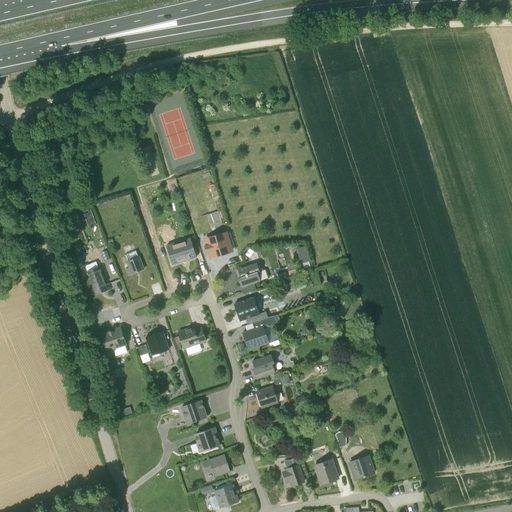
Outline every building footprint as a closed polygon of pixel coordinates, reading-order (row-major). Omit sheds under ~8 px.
[(88,213),(84,214),(86,221),(94,218),(91,210),(88,211),(88,213)] [(97,225),(94,218),(88,220),(91,227),(97,225)] [(210,248),(213,256),(231,251),(225,231),(207,237),(210,248)] [(197,258),(192,243),(174,248),(173,244),(166,246),(171,262),(177,260),(178,264),(197,258)] [(298,247),(302,261),(311,259),(306,244),(298,247)] [(129,275),(143,270),(139,258),(128,262),(130,268),(127,270),(129,275)] [(96,262),(84,266),(87,272),(86,272),(95,296),(102,295),(112,289),(109,282),(106,284),(99,267),(96,262)] [(242,288),(260,281),(263,280),(257,263),(238,270),(241,278),(238,279),(242,288)] [(289,269),(279,273),(281,278),(291,275),(289,269)] [(308,273),(311,281),(318,279),(315,271),(308,273)] [(240,321),(259,314),(254,297),(235,304),(240,321)] [(277,307),(268,310),(270,317),(279,313),(277,307)] [(195,329),(194,325),(177,331),(178,336),(181,343),(183,349),(206,341),(202,327),(195,329)] [(101,335),(106,352),(126,345),(120,329),(117,330),(116,326),(111,327),(113,331),(101,335)] [(248,350),(269,343),(263,326),(242,333),(248,350)] [(152,356),(169,350),(163,332),(146,338),(152,356)] [(149,356),(149,355),(146,348),(138,351),(141,358),(149,356)] [(275,378),(274,373),(275,373),(272,364),(274,364),(271,355),(252,362),(255,370),(253,370),(256,379),(269,375),(270,380),(275,378)] [(290,381),(288,375),(279,378),(282,384),(290,381)] [(261,408),(278,403),(273,387),(256,392),(261,408)] [(187,424),(207,417),(201,401),(181,408),(187,424)] [(123,410),(125,416),(132,413),(130,407),(123,410)] [(200,452),(219,446),(216,436),(217,435),(215,428),(195,435),(198,443),(197,443),(200,452)] [(339,432),(335,434),(340,448),(346,446),(347,432),(339,432)] [(215,477),(230,472),(224,456),(203,463),(206,474),(213,471),(215,477)] [(355,480),(374,474),(368,456),(349,463),(355,480)] [(304,482),(298,466),(296,459),(292,460),(285,461),(288,470),(287,470),(289,475),(285,477),(287,483),(291,481),(293,486),(304,482)] [(321,485),(338,479),(332,460),(315,466),(321,485)] [(220,508),(239,502),(233,485),(215,492),(220,508)]
